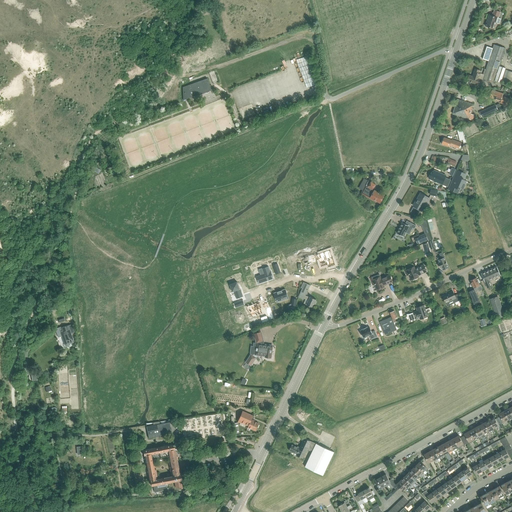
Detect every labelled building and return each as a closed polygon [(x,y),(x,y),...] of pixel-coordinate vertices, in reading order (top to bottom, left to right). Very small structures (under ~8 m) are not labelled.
[(489,15),(485,26),(490,28),(495,29),(497,23),(499,23),(500,19),(499,19),(501,12),(497,11),(495,10),(494,13),(493,13),(492,15),(492,16),(489,15)] [(483,80),(482,80),(488,82),(494,84),(495,81),(501,83),(501,80),(503,77),(505,68),(500,66),(505,48),(506,48),(494,44),(493,48),(487,46),(483,59),(489,61),(488,64),(486,70),(484,75),(483,79),(483,80)] [(467,81),(467,84),(470,85),(471,82),(477,84),(478,82),(479,80),(480,81),(480,79),(479,78),(481,74),(479,74),(480,71),(478,70),(475,69),(473,76),(469,75),(468,78),(467,81)] [(511,71),(505,70),(502,81),(511,84),(511,71)] [(189,98),(211,90),(207,79),(189,85),(187,85),(183,85),(183,87),(181,87),(181,93),(183,92),(184,98),(189,98)] [(500,103),(508,105),(510,99),(502,96),(503,94),(492,90),(489,98),(501,101),(500,103)] [(472,110),(473,105),(458,99),(453,114),(464,118),(469,120),(472,121),(474,115),(471,114),(472,110)] [(479,112),(482,119),(499,111),(498,110),(502,108),(499,103),(496,105),(495,104),(479,112)] [(457,129),(460,140),(465,139),(462,127),(457,129)] [(115,140),(106,130),(105,130),(104,131),(103,133),(101,135),(100,136),(107,145),(113,162),(116,172),(118,178),(119,178),(121,177),(123,177),(125,176),(127,175),(115,140)] [(461,143),(452,139),(452,140),(444,138),(442,144),(450,147),(450,146),(459,149),(461,143)] [(114,166),(107,168),(110,175),(117,174),(114,166)] [(431,175),(429,178),(430,178),(430,179),(434,181),(434,180),(437,182),(436,182),(442,185),(443,185),(448,187),(451,180),(442,176),(443,174),(435,170),(434,172),(433,172),(431,175)] [(464,180),(466,174),(457,170),(448,189),(458,194),(461,188),(463,189),(467,181),(464,180)] [(376,201),(380,203),(385,195),(374,189),(374,190),(372,189),(373,188),(376,184),(371,181),(367,180),(366,183),(365,186),(364,185),(362,189),(363,189),(361,193),(376,202),(376,201)] [(430,195),(437,196),(437,193),(443,194),(445,201),(447,201),(447,197),(445,192),(438,191),(431,190),(430,195)] [(413,206),(422,211),(428,202),(428,203),(430,199),(421,193),(413,206)] [(402,222),(397,233),(404,237),(406,232),(409,234),(413,228),(411,227),(413,224),(407,221),(405,224),(402,222)] [(419,237),(415,239),(418,244),(428,240),(428,241),(432,240),(427,229),(424,231),(425,234),(419,236),(419,237)] [(443,270),(449,268),(442,253),(440,254),(441,257),(438,258),(439,262),(438,263),(440,268),(442,267),(443,270)] [(418,276),(427,272),(424,265),(415,269),(414,267),(405,271),(407,276),(409,275),(412,280),(410,281),(419,277),(418,276)] [(264,274),(256,276),(259,284),(273,279),(271,271),(270,271),(268,266),(262,269),(264,274)] [(497,267),(481,274),(488,288),(492,286),(489,280),(493,278),(493,279),(501,276),(497,267)] [(379,274),(370,278),(371,281),(373,286),(375,285),(377,290),(376,290),(376,291),(385,287),(384,286),(393,282),(390,275),(381,279),(381,277),(379,274)] [(469,292),(472,299),(474,304),(480,301),(476,292),(477,291),(479,291),(479,290),(480,290),(481,290),(482,289),(481,284),(479,285),(476,278),(471,281),(475,289),(469,292)] [(237,282),(230,284),(232,292),(234,291),(237,299),(243,297),(240,289),(237,282)] [(302,288),(298,297),(303,299),(304,298),(306,299),(307,300),(308,301),(306,305),(313,308),(314,304),(315,305),(317,301),(316,301),(316,300),(310,297),(309,297),(305,295),(310,285),(304,282),(301,288),(302,288)] [(285,289),(274,293),(277,303),(288,299),(285,289)] [(443,296),(446,303),(448,306),(460,300),(458,294),(455,295),(453,291),(443,296)] [(497,318),(505,316),(498,296),(490,299),(497,318)] [(292,304),(288,306),(290,310),(295,308),(296,299),(292,299),(292,304)] [(233,303),(235,308),(245,305),(243,300),(233,303)] [(428,317),(424,305),(417,308),(418,311),(407,315),(410,321),(420,318),(421,319),(428,317)] [(390,313),(391,317),(380,322),(385,335),(397,330),(393,319),(397,317),(395,311),(390,313)] [(71,333),(74,332),(72,324),(61,328),(62,330),(60,331),(64,345),(65,345),(66,346),(67,346),(68,346),(69,346),(69,345),(70,344),(74,342),(71,333)] [(372,332),(370,327),(367,328),(367,327),(362,329),(362,330),(360,331),(363,338),(372,334),(374,338),(377,336),(375,331),(372,332)] [(250,355),(245,362),(246,362),(248,364),(250,365),(251,366),(251,365),(252,363),(257,355),(266,356),(266,357),(267,359),(269,359),(270,358),(271,358),(272,349),(273,345),(263,344),(263,342),(261,332),(260,332),(258,332),(253,334),(255,343),(253,343),(253,347),(251,346),(250,354),(250,355)] [(247,426),(247,427),(255,431),(259,423),(251,420),(253,415),(242,411),(237,422),(247,426)] [(499,414),(500,416),(497,418),(501,424),(503,422),(506,421),(506,422),(509,421),(508,419),(504,411),(499,414)] [(494,417),(489,420),(493,429),(496,427),(496,428),(499,427),(500,429),(503,427),(501,424),(497,418),(495,419),(494,417)] [(489,420),(484,423),(489,431),(491,430),(492,431),(494,430),(493,429),(489,420)] [(147,427),(149,438),(172,434),(170,422),(147,427)] [(484,423),(479,425),(484,434),(486,433),(487,434),(489,432),(489,431),(484,423)] [(479,425),(474,428),(479,437),(481,435),(482,436),(484,435),(484,434),(479,425)] [(474,428),(469,431),(474,439),(476,438),(477,439),(479,438),(479,437),(474,428)] [(469,431),(464,434),(465,435),(462,437),(466,443),(467,445),(469,443),(474,440),(474,439),(469,431)] [(458,435),(453,438),(458,447),(461,445),(461,446),(464,445),(466,443),(462,437),(460,438),(458,435)] [(298,446),(297,447),(292,445),(289,451),(297,454),(297,455),(303,458),(307,450),(311,451),(311,450),(313,451),(305,467),(323,476),(334,452),(316,444),(311,441),(305,438),(300,447),(298,446)] [(453,438),(449,441),(453,449),(456,448),(456,449),(459,448),(458,447),(453,438)] [(449,441),(444,443),(448,452),(451,451),(451,452),(454,451),(453,449),(449,441)] [(444,443),(439,446),(443,455),(446,453),(446,454),(449,453),(448,452),(444,443)] [(155,492),(167,490),(166,486),(166,483),(174,482),(175,484),(176,488),(180,487),(180,489),(183,489),(181,480),(182,479),(181,475),(180,475),(175,449),(175,450),(174,444),(143,450),(144,456),(145,456),(150,480),(150,481),(152,486),(153,486),(155,492)] [(439,446),(434,449),(438,457),(441,456),(442,457),(444,456),(443,455),(439,446)] [(434,449),(429,452),(433,460),(436,459),(437,460),(439,459),(438,457),(434,449)] [(505,449),(499,452),(504,460),(509,457),(509,456),(507,453),(506,450),(505,449)] [(433,460),(429,452),(424,454),(428,463),(431,461),(432,463),(434,461),(433,460)] [(499,452),(494,455),(498,463),(504,460),(499,452)] [(494,455),(489,458),(493,466),(498,463),(494,455)] [(424,458),(416,465),(423,472),(425,470),(425,471),(428,469),(429,468),(424,458)] [(489,458),(483,461),(487,469),(493,466),(489,458)] [(483,461),(478,464),(482,472),(487,469),(483,461)] [(482,472),(478,464),(472,467),(476,475),(482,472)] [(416,465),(412,469),(419,476),(421,474),(422,475),(423,473),(423,472),(416,465)] [(467,467),(462,471),(467,478),(472,474),(467,467)] [(412,469),(408,473),(415,480),(417,478),(417,479),(419,477),(419,476),(412,469)] [(462,471),(457,475),(462,482),(467,478),(462,471)] [(408,473),(404,477),(411,484),(413,482),(414,483),(415,481),(415,480),(408,473)] [(386,474),(380,477),(385,486),(390,484),(393,487),(394,486),(395,485),(395,484),(392,481),(391,480),(391,479),(389,481),(389,480),(386,474)] [(457,475),(452,478),(457,485),(462,482),(457,475)] [(380,477),(375,480),(379,489),(385,486),(380,477)] [(404,477),(400,481),(407,488),(409,486),(409,487),(411,485),(411,484),(404,477)] [(449,480),(447,482),(452,489),(457,485),(452,478),(451,477),(448,479),(449,480)] [(407,488),(400,481),(396,485),(403,492),(405,490),(405,491),(407,489),(407,488)] [(447,482),(442,485),(447,492),(452,489),(447,482)] [(511,493),(506,482),(501,485),(507,495),(511,493)] [(442,485),(437,489),(442,496),(447,492),(442,485)] [(499,486),(494,489),(500,499),(505,496),(499,486)] [(369,488),(363,490),(365,494),(367,496),(365,497),(367,501),(374,497),(371,491),(369,488)] [(437,489),(432,493),(436,500),(442,496),(437,489)] [(494,489),(490,491),(495,501),(500,499),(494,489)] [(359,495),(355,497),(358,502),(360,505),(362,504),(367,501),(365,497),(367,496),(365,494),(363,490),(358,493),(359,495)] [(490,491),(485,494),(490,504),(495,501),(490,491)] [(436,500),(432,493),(429,494),(426,496),(431,503),(436,500)] [(490,504),(485,494),(480,496),(486,507),(490,504)] [(345,503),(339,506),(341,510),(342,511),(348,508),(347,507),(345,504),(349,502),(347,500),(344,501),(345,503)] [(424,501),(420,505),(426,511),(430,507),(424,501)] [(486,511),(481,503),(476,505),(479,511),(486,511)]
